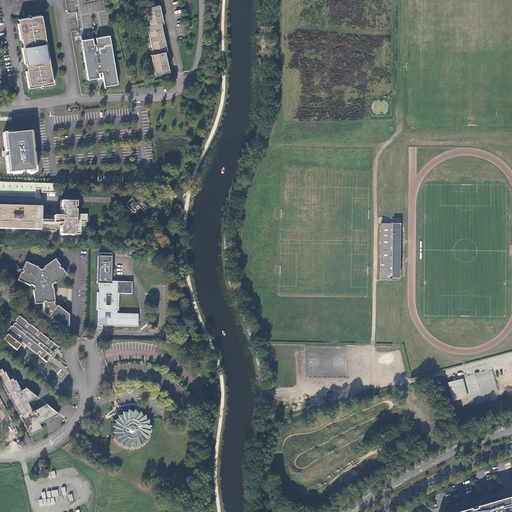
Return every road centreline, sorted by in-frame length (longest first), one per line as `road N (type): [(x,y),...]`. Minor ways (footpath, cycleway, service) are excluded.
road 1 (track): [(373,344),(375,171),(382,147),(401,131),(402,0)]
road 2 (unclassified): [(0,108),(156,98),(182,83)]
road 3 (primary): [(511,430),(431,462),(347,511)]
road 4 (primary): [(379,511),(437,476),(511,445)]
